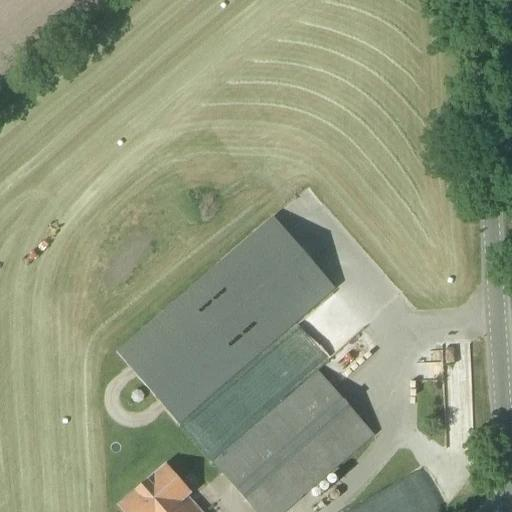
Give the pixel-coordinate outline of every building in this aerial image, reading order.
[(323,105),(364,235),(381,230),(340,99),(323,105)] [(324,198),(315,204),(334,232),(343,226),(324,198)] [(333,290),(272,220),(118,354),(178,423),(333,290)] [(347,228),(339,235),(358,255),(366,248),(347,228)] [(345,295),(311,326),(333,350),(367,319),(345,295)] [(254,511),(287,511),(374,438),(318,372),(212,463),(254,511)] [(201,511),(187,496),(190,494),(165,466),(119,507),(123,511),(201,511)]
